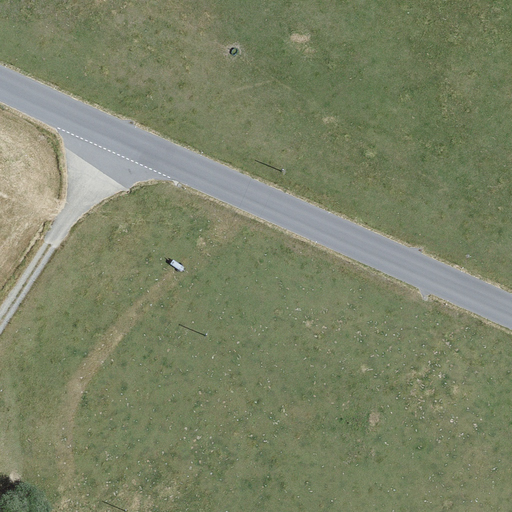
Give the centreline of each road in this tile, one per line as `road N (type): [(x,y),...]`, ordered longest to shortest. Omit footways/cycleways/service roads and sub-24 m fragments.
road 1 (tertiary): [(0,83),(511,312)]
road 2 (track): [(0,320),(119,137)]
